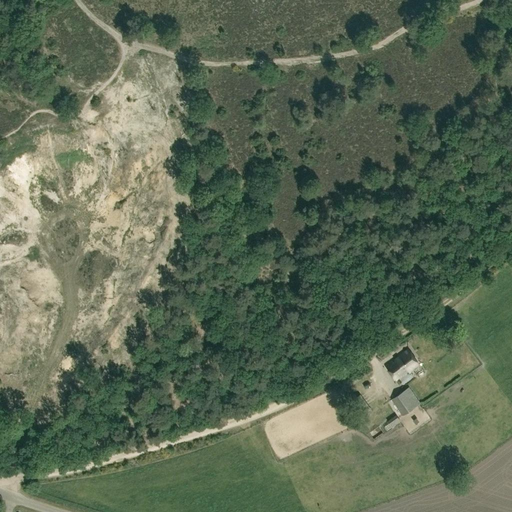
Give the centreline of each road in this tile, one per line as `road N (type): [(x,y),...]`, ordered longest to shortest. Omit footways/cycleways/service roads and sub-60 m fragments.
road 1 (unclassified): [(0,485),(263,411),(374,350)]
road 2 (track): [(374,350),(511,244)]
